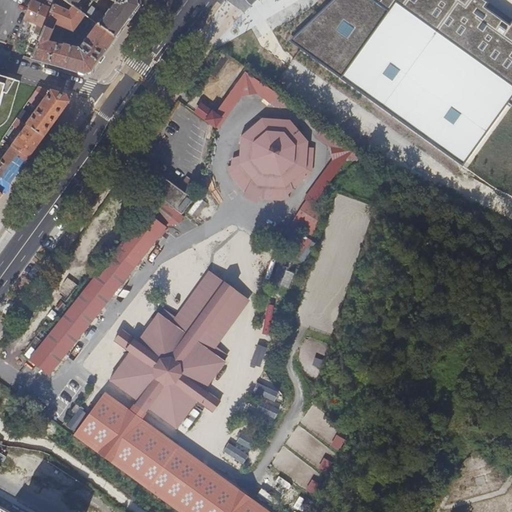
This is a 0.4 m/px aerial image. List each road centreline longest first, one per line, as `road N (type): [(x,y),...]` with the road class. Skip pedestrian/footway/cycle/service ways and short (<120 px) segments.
road 1 (primary): [(0,270),(122,102)]
road 2 (unknown): [(444,0),(364,114)]
road 3 (primary): [(122,102),(212,0)]
road 4 (residential): [(0,60),(122,102)]
